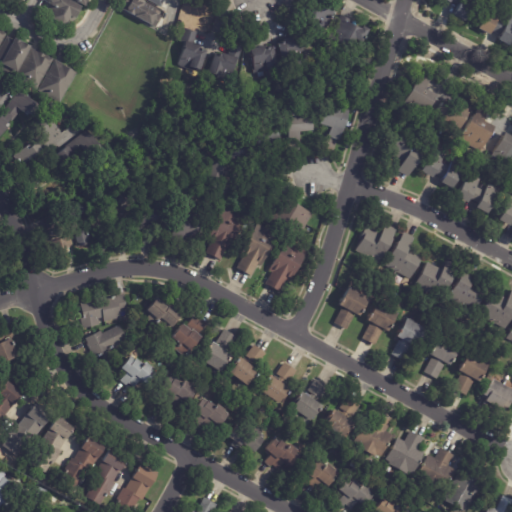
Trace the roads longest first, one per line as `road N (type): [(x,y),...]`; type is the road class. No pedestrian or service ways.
road 1 (residential): [(511,456),(172,271),(107,270),(0,300)]
road 2 (residential): [(289,511),(105,407),(70,375),(48,332),(19,233)]
road 3 (residential): [(376,97),(322,274),(293,333)]
road 4 (residential): [(511,261),(411,206),(349,184)]
road 5 (residential): [(511,78),(367,0)]
road 6 (residential): [(0,13),(59,38),(83,29),(102,0)]
